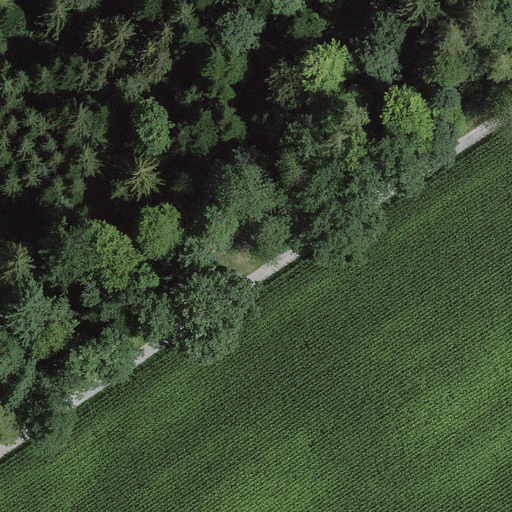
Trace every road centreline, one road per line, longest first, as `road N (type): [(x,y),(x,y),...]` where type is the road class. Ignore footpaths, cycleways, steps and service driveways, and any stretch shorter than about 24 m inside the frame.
road 1 (track): [(0,450),(511,113)]
road 2 (track): [(248,285),(380,0)]
